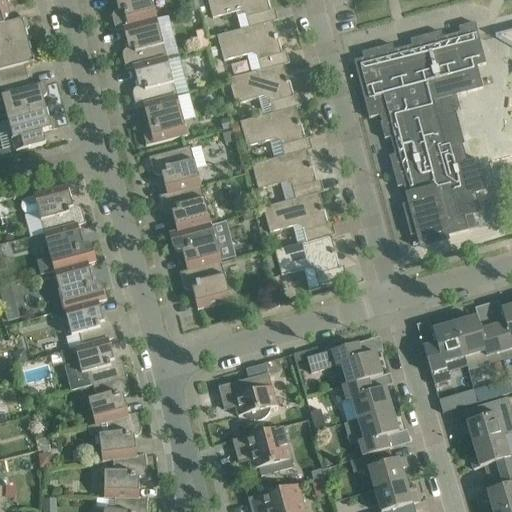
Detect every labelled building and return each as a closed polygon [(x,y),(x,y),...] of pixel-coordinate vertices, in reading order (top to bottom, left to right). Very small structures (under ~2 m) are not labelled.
[(0,0),(0,14),(10,12),(7,0),(0,0)] [(157,21),(151,0),(115,0),(118,11),(116,12),(115,12),(114,13),(114,14),(113,15),(113,16),(112,17),(112,19),(112,20),(115,30),(115,31),(115,32),(123,30),(157,21)] [(197,0),(189,2),(191,11),(200,9),(197,0)] [(207,0),(212,19),(236,13),(241,31),(250,29),(273,23),(266,0),(207,0)] [(10,12),(0,14),(0,49),(28,42),(25,32),(26,32),(27,31),(28,30),(29,29),(29,28),(29,27),(29,26),(27,19),(13,23),(10,12)] [(122,57),(123,58),(125,69),(125,70),(133,68),(167,59),(157,21),(123,30),(128,50),(126,50),(125,51),(124,51),(124,52),(123,53),(123,54),(122,56),(122,57)] [(241,31),(217,37),(224,62),(252,54),(257,58),(261,71),(261,72),(285,66),(273,23),(250,29),(241,31)] [(354,62),(369,119),(380,116),(382,123),(380,123),(384,140),(390,138),(395,156),(389,157),(397,188),(403,186),(408,204),(402,205),(410,236),(416,235),(419,244),(468,231),(467,230),(474,228),(470,213),(477,211),(473,194),(486,191),(477,158),(464,162),(459,145),(463,144),(451,97),(483,89),(477,67),(486,64),(475,23),(459,28),(460,34),(443,38),(441,32),(410,41),(412,46),(394,51),(393,45),(362,53),(363,59),(354,62)] [(511,31),(495,36),(495,37),(511,46),(511,31)] [(0,84),(27,78),(24,66),(39,62),(37,56),(37,55),(36,55),(36,54),(35,53),(34,53),(33,53),(32,52),(31,53),(28,42),(0,49),(0,84)] [(216,47),(210,49),(213,58),(218,56),(216,47)] [(177,97),(167,59),(133,68),(138,88),(136,88),(135,89),(134,90),(134,91),(133,92),(133,93),(132,94),(132,95),(133,96),(135,107),(135,109),(143,107),(143,106),(177,97)] [(251,74),(229,80),(234,102),(235,105),(259,99),(263,117),(273,115),(296,109),(293,97),(285,66),(261,72),(261,71),(251,74)] [(0,84),(0,100),(2,100),(7,119),(46,108),(43,98),(44,98),(44,97),(45,97),(45,96),(46,96),(46,95),(46,94),(47,94),(47,93),(47,92),(46,92),(45,85),(31,89),(27,78),(0,84)] [(142,133),(143,135),(146,145),(145,145),(146,147),(187,136),(177,97),(143,106),(143,107),(148,126),(146,127),(145,127),(144,128),(144,129),(143,130),(143,131),(142,132),(142,133)] [(46,108),(7,119),(16,153),(20,151),(45,145),(42,132),(56,128),(55,122),(54,121),(53,120),(53,119),(52,119),(51,118),(50,118),(49,118),(48,118),(46,108)] [(263,117),(240,123),(247,148),(270,142),(274,160),(307,152),(296,109),(273,115),(263,117)] [(238,124),(232,126),(235,139),(241,137),(238,124)] [(190,148),(149,159),(149,161),(150,160),(152,171),(153,172),(153,173),(154,174),(155,175),(156,176),(157,176),(159,176),(160,176),(161,176),(162,176),(167,195),(167,196),(200,187),(190,148)] [(3,150),(0,150),(0,159),(11,157),(9,149),(3,150)] [(274,160),(252,166),(257,185),(258,191),(282,184),(287,183),(293,186),(296,200),(319,194),(316,183),(307,152),(274,160)] [(38,213),(44,235),(78,226),(78,227),(86,225),(85,223),(82,212),(81,211),(81,210),(80,209),(79,208),(78,208),(77,207),(76,207),(75,207),(73,208),(67,187),(34,196),(34,197),(28,198),(26,199),(25,199),(24,200),(23,201),(22,203),(21,204),(21,206),(20,207),(21,209),(21,210),(22,211),(22,212),(24,213),(25,214),(26,215),(28,215),(29,215),(31,215),(32,215),(38,213)] [(167,195),(159,197),(159,199),(160,199),(162,209),(163,210),(163,211),(164,212),(165,213),(166,213),(167,214),(168,214),(169,214),(170,214),(171,214),(172,214),(177,233),(177,234),(211,225),(201,187),(200,187),(167,196),(167,195)] [(287,202),(263,209),(270,234),(293,227),(298,246),(307,243),(330,237),(327,226),(319,194),(296,200),(287,202)] [(251,215),(243,217),(244,223),(252,221),(251,215)] [(177,233),(169,235),(169,237),(170,237),(173,248),(173,249),(173,250),(174,250),(174,251),(175,251),(175,252),(176,252),(177,253),(178,253),(179,253),(180,253),(181,253),(182,252),(187,272),(221,263),(236,259),(226,222),(211,226),(211,225),(177,234),(177,233)] [(85,246),(84,246),(83,246),(78,227),(78,226),(44,235),(51,260),(40,263),(43,276),(54,273),(62,270),(62,271),(88,264),(88,265),(96,263),(95,261),(92,251),(92,249),(91,248),(90,247),(89,247),(88,246),(87,246),(86,246),(85,246)] [(298,246),(275,252),(281,276),(304,270),(310,292),(320,289),(320,287),(342,281),(330,237),(307,243),(298,246)] [(187,272),(179,274),(180,275),(183,286),(183,287),(184,288),(184,289),(185,290),(186,290),(187,291),(188,291),(189,291),(190,291),(191,291),(192,291),(197,311),(231,302),(221,263),(187,272)] [(62,270),(54,273),(61,299),(64,311),(72,309),(73,309),(98,302),(98,303),(106,301),(105,299),(102,289),(102,288),(101,287),(100,286),(100,285),(99,284),(97,284),(96,284),(95,284),(93,284),(88,265),(88,264),(62,271),(62,270)] [(280,307),(277,296),(266,299),(269,310),(280,307)] [(249,309),(248,310),(248,311),(249,313),(250,316),(267,310),(264,300),(255,302),(253,303),(252,303),(251,304),(250,305),(249,306),(249,307),(249,309)] [(73,309),(72,309),(64,311),(71,337),(79,335),(82,347),(83,348),(108,341),(109,341),(116,339),(116,338),(115,338),(112,327),(112,326),(111,325),(111,324),(110,323),(108,322),(106,322),(105,322),(103,322),(98,303),(98,302),(73,309)] [(505,324),(493,328),(501,354),(511,350),(511,307),(501,311),(505,324)] [(477,318),(454,325),(464,359),(468,370),(489,364),(487,358),(501,354),(493,328),(481,331),(477,318)] [(436,345),(423,348),(434,386),(450,381),(448,373),(467,368),(464,359),(454,325),(432,331),(436,345)] [(79,365),(66,368),(72,392),(93,386),(126,377),(126,376),(123,365),(122,364),(122,363),(121,362),(120,361),(119,361),(118,360),(117,360),(116,360),(114,360),(114,361),(109,341),(108,341),(83,348),(82,347),(74,349),(79,365)] [(341,366),(347,386),(347,387),(368,380),(368,381),(382,377),(375,354),(361,358),(358,345),(307,360),(311,374),(336,367),(336,368),(341,366)] [(265,364),(245,370),(248,380),(268,375),(265,364)] [(248,380),(218,388),(224,412),(236,409),(238,418),(244,416),(247,418),(250,420),(254,421),(258,421),(261,420),(264,419),(267,416),(269,413),(270,409),(277,407),(268,375),(248,380)] [(126,378),(126,377),(93,386),(96,398),(88,401),(95,427),(106,424),(106,423),(129,417),(128,417),(123,397),(125,397),(126,396),(127,395),(128,394),(129,393),(129,392),(129,391),(129,390),(129,389),(126,378)] [(347,386),(334,390),(338,404),(346,402),(352,401),(357,421),(392,411),(385,389),(372,393),(368,381),(368,380),(347,387),(347,386)] [(495,398),(511,392),(511,391),(508,380),(491,385),(495,398)] [(471,423),(460,426),(463,435),(469,433),(473,446),(503,437),(511,434),(511,414),(508,399),(467,411),(471,423)] [(320,410),(310,412),(316,433),(326,430),(320,410)] [(363,458),(389,450),(385,437),(398,433),(392,411),(357,421),(363,441),(358,443),(363,458)] [(95,427),(87,429),(87,431),(88,433),(90,434),(91,435),(93,437),(95,437),(97,438),(99,438),(102,463),(113,462),(113,461),(136,458),(134,438),(135,437),(136,437),(137,437),(138,437),(139,436),(139,435),(140,435),(140,434),(140,433),(141,432),(140,431),(140,430),(136,416),(137,416),(137,414),(128,417),(129,417),(106,423),(106,424),(95,427)] [(282,428),(232,442),(238,466),(250,463),(252,471),(259,469),(261,478),(293,469),(282,428)] [(477,459),(471,461),(473,471),(485,467),(488,479),(511,472),(511,434),(503,437),(473,446),(477,459)] [(390,454),(367,461),(369,469),(368,469),(374,492),(405,483),(401,470),(407,468),(404,459),(392,462),(390,454)] [(145,457),(136,458),(113,461),(113,462),(113,473),(104,473),(104,500),(115,500),(115,499),(139,500),(139,499),(139,479),(142,479),(144,478),(146,477),(146,476),(146,475),(147,474),(147,473),(145,458),(145,457)] [(330,457),(320,460),(322,469),(332,466),(330,457)] [(360,459),(350,462),(353,474),(363,471),(360,459)] [(492,491),(480,494),(483,504),(489,502),(492,511),(502,511),(511,509),(511,472),(488,479),(492,491)] [(399,511),(399,509),(417,504),(415,494),(408,496),(405,483),(374,492),(380,511),(399,511)] [(304,511),(298,486),(247,499),(250,511),(304,511)] [(338,494),(330,496),(332,503),(340,501),(338,494)] [(115,499),(115,500),(113,511),(105,510),(104,511),(146,511),(147,501),(147,499),(139,499),(139,500),(115,499)]
